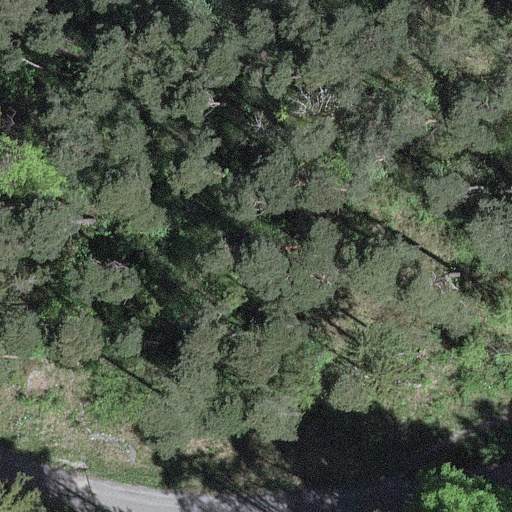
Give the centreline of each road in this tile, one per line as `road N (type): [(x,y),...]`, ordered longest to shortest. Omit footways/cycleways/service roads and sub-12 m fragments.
road 1 (track): [(255,511),(511,473)]
road 2 (track): [(0,464),(152,511)]
